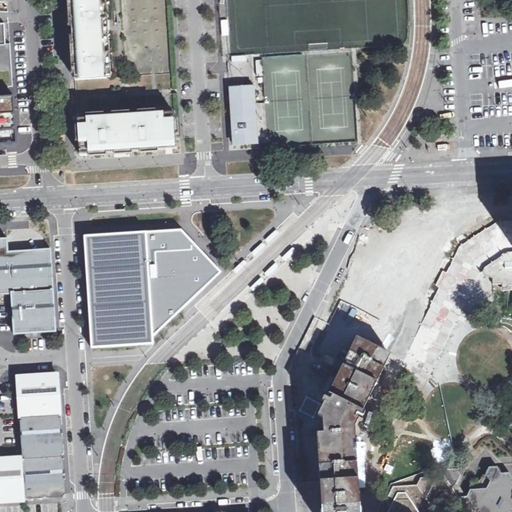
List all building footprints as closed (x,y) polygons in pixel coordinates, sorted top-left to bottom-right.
[(70,0),(72,17),(79,16),(80,30),(72,31),(74,57),(79,57),(79,61),(74,61),(75,80),(108,78),(104,29),(100,29),(99,14),(107,13),(107,4),(103,5),(102,0),(70,0)] [(0,81),(8,81),(7,72),(7,63),(11,63),(10,36),(5,36),(4,15),(0,15),(0,81)] [(8,81),(0,81),(0,129),(14,129),(13,98),(13,81),(8,81)] [(254,86),(237,87),(239,130),(233,130),(233,145),(258,144),(254,86)] [(177,148),(175,112),(78,118),(80,154),(177,148)] [(278,227),(266,239),(268,240),(269,242),(282,230),(278,227)] [(366,229),(352,261),(425,294),(447,247),(414,233),(408,247),(366,229)] [(182,230),(84,236),(91,348),(154,345),(153,337),(221,273),(182,230)] [(0,239),(0,294),(13,294),(15,334),(56,331),(51,250),(8,253),(8,240),(0,239)] [(261,246),(264,244),(262,243),(251,254),(253,256),(262,247),(261,246)] [(254,257),(265,246),(264,244),(261,246),(262,247),(253,256),(254,257)] [(293,246),(281,258),(284,261),(296,250),(295,248),(293,246)] [(511,251),(509,251),(485,267),(482,274),(494,280),(494,285),(508,284),(508,289),(511,288),(511,251)] [(244,260),(234,269),(235,271),(237,272),(247,263),(244,260)] [(277,261),(266,272),(267,273),(270,271),(269,270),(278,261),(277,261)] [(270,271),(267,273),(269,275),(280,264),(278,261),(269,270),(270,271)] [(262,276),(251,287),(254,290),(265,280),(264,278),(262,276)] [(390,295),(397,283),(389,278),(382,290),(390,295)] [(356,511),(354,476),(353,459),(351,427),(361,406),(375,378),(382,365),(388,352),(364,340),(360,338),(353,351),(346,364),(333,393),(320,418),(323,477),(324,511),(356,511)] [(59,374),(18,377),(20,418),(62,415),(59,374)] [(64,456),(62,415),(20,418),(23,459),(64,456)] [(66,497),(64,456),(23,459),(25,500),(66,497)] [(0,501),(25,500),(23,459),(0,459),(0,501)] [(511,511),(511,476),(509,473),(502,474),(497,467),(489,467),(482,481),(474,482),(467,496),(459,497),(454,490),(461,476),(456,469),(440,470),(437,477),(421,478),(417,485),(393,487),(386,502),(391,508),(388,511),(433,511),(434,511),(437,505),(454,504),(459,511),(511,511)]
